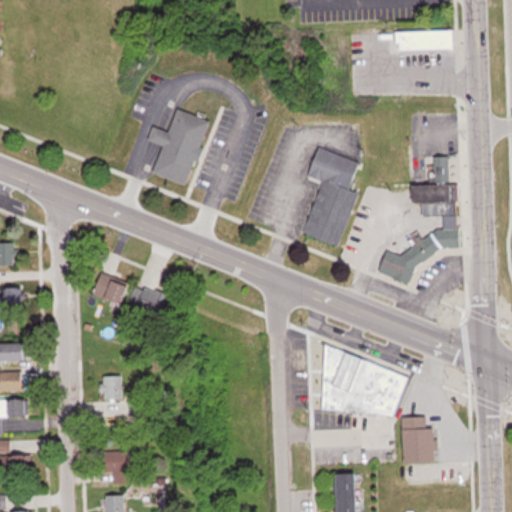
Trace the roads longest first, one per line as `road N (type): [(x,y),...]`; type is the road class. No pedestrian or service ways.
road 1 (tertiary): [(486,359),(0,168)]
road 2 (residential): [(492,511),(475,240),(472,0)]
road 3 (residential): [(62,511),(55,191)]
road 4 (residential): [(284,511),(275,276)]
